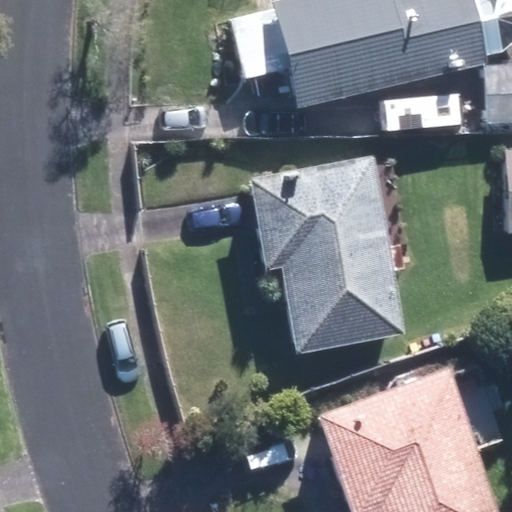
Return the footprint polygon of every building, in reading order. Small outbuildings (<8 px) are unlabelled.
[(479,63),(465,0),(258,0),(282,107),(479,63)] [(511,64),(478,66),(481,123),(511,121),(511,64)] [(511,147),(496,148),(498,231),(511,230),(511,147)] [(365,155),(236,178),(252,269),(269,266),(285,353),(397,333),(365,155)] [(488,511),(439,366),(303,412),(336,511),(360,511),(365,510),(365,511),(488,511)]
